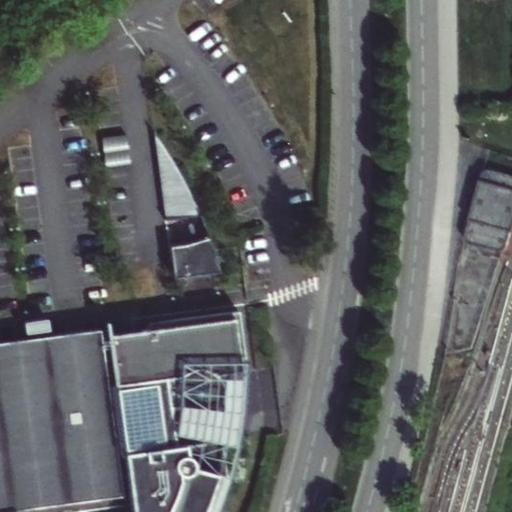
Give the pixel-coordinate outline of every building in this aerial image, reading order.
[(170,225),(204,219),(187,183),(178,165),(157,132),(170,225)] [(485,172),(482,178),(465,237),(466,243),(468,245),(498,253),(503,251),(505,249),(511,225),(511,177),(491,171),(485,172)] [(173,251),(176,272),(178,282),(223,275),(211,238),(193,247),(183,250),(173,251)] [(0,511),(219,511),(227,491),(234,490),(227,444),(181,450),(180,445),(192,443),(189,423),(177,424),(174,402),(177,407),(184,416),(195,421),(202,422),(213,418),(222,410),(227,399),(227,393),(226,387),(220,377),(247,373),(247,369),(243,370),(242,360),(248,359),(241,313),(161,325),(161,331),(144,333),(146,347),(114,352),(112,338),(111,331),(0,346),(0,511)] [(144,333),(112,338),(114,352),(146,347),(144,333)]
